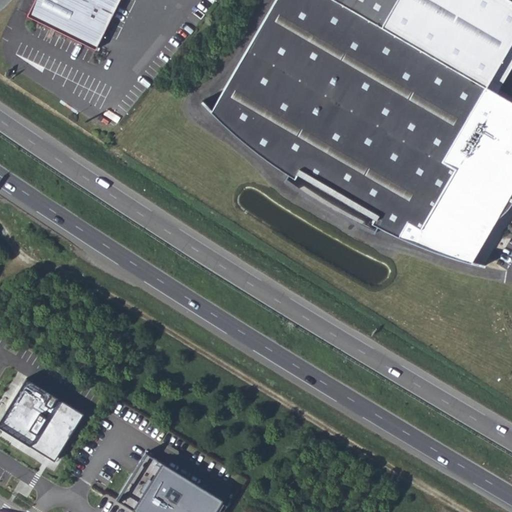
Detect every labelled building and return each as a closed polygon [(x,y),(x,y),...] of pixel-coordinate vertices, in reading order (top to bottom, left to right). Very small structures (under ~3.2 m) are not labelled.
[(35,0),(29,13),(95,46),(118,0),(35,0)] [(511,0),(389,0),(373,28),(324,0),(268,0),(202,113),(211,122),(224,133),(238,145),(253,157),(269,169),(278,175),(285,180),(288,175),(364,220),(361,224),(369,228),(377,233),(386,237),(396,241),(408,247),(421,252),(431,256),(447,261),(460,264),(488,218),(491,216),(495,212),(500,207),(503,201),(505,195),(506,190),(506,187),(511,176),(511,110),(487,96),(477,90),(511,27),(511,0)] [(324,0),(373,28),(389,0),(324,0)] [(511,50),(511,27),(477,90),(487,96),(511,50)] [(365,235),(369,228),(361,224),(364,220),(288,175),(285,180),(278,175),(274,181),(284,189),(293,195),(303,202),(315,209),(326,216),(338,222),(350,228),(360,233),(365,235)] [(496,245),(488,240),(479,252),(487,257),(496,245)] [(33,379),(3,424),(57,460),(87,415),(33,379)] [(214,511),(222,500),(146,452),(116,499),(136,511),(214,511)]
